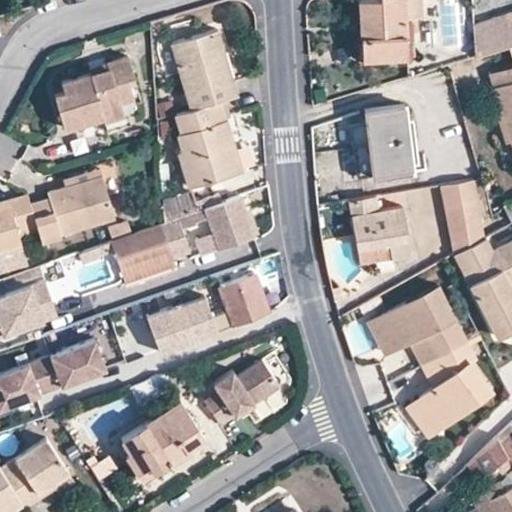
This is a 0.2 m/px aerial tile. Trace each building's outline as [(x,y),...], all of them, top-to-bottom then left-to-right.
[(357,0),(361,53),(405,51),(401,0),(357,0)] [(511,3),(470,17),(478,51),(511,39),(511,3)] [(169,41),(189,106),(216,98),(233,92),(230,79),(221,82),(212,53),(221,50),(214,29),(169,41)] [(511,157),(511,44),(509,45),(511,56),(511,65),(511,68),(511,80),(490,87),(498,113),(507,143),(511,158),(511,157)] [(221,50),(212,53),(221,82),(230,79),(233,77),(224,48),(221,50)] [(52,95),(61,124),(101,114),(102,118),(121,112),(117,99),(132,95),(127,77),(130,76),(124,55),(106,60),(107,66),(89,72),(60,81),(63,92),(52,95)] [(89,72),(107,66),(106,60),(88,66),(89,72)] [(486,73),(490,87),(511,80),(511,68),(511,65),(486,73)] [(422,81),(428,100),(440,96),(434,77),(422,81)] [(176,150),(187,185),(239,168),(232,148),(224,151),(214,120),(222,118),(216,98),(189,106),(174,111),(181,131),(175,132),(180,148),(176,150)] [(402,102),(364,107),(365,120),(349,122),(356,175),(425,167),(423,152),(415,153),(409,154),(404,118),(402,102)] [(500,144),(507,143),(498,113),(492,116),(500,144)] [(415,153),(411,117),(404,118),(409,154),(415,153)] [(214,120),(224,151),(232,148),(222,118),(214,120)] [(64,185),(101,174),(98,166),(61,177),(64,185)] [(34,222),(39,237),(112,216),(101,174),(64,185),(47,190),(49,196),(28,202),(34,222)] [(437,185),(449,250),(454,247),(481,232),(474,181),(437,185)] [(176,214),(196,207),(191,190),(173,196),(173,198),(176,214)] [(0,247),(19,242),(15,227),(34,222),(28,202),(25,192),(7,198),(8,204),(0,205),(0,247)] [(206,217),(216,245),(252,233),(238,192),(202,205),(206,217)] [(348,196),(356,244),(389,239),(391,255),(407,252),(398,202),(377,205),(374,192),(348,196)] [(176,214),(173,198),(160,199),(161,219),(176,214)] [(161,219),(158,220),(162,232),(206,217),(202,205),(196,207),(176,214),(161,219)] [(115,249),(122,269),(170,253),(162,232),(158,220),(110,237),(115,249)] [(484,231),(454,247),(498,328),(511,320),(511,283),(504,268),(511,264),(511,234),(492,245),(484,231)] [(110,237),(93,243),(97,255),(115,249),(110,237)] [(359,260),(391,255),(389,239),(356,244),(359,260)] [(0,275),(26,266),(19,242),(0,247),(0,275)] [(215,287),(186,298),(199,333),(238,318),(265,309),(263,304),(256,283),(251,271),(214,283),(215,287)] [(44,276),(30,281),(37,304),(52,299),(44,276)] [(462,333),(435,279),(379,309),(396,341),(407,336),(423,327),(435,351),(464,337),(462,333)] [(272,301),(265,280),(256,283),(263,304),(272,301)] [(37,304),(30,281),(0,291),(0,320),(19,314),(22,323),(56,311),(52,299),(37,304)] [(338,292),(343,303),(355,296),(349,285),(338,292)] [(186,298),(142,314),(156,350),(199,333),(186,298)] [(396,341),(379,309),(367,316),(384,348),(396,341)] [(477,330),(475,325),(462,333),(464,337),(470,334),(477,330)] [(435,351),(423,327),(407,336),(420,359),(435,351)] [(481,351),(470,334),(464,337),(435,351),(446,371),(431,381),(422,386),(442,417),(495,384),(476,354),(481,351)] [(0,369),(0,403),(59,382),(103,365),(91,335),(47,351),(0,369)] [(446,371),(435,351),(420,359),(431,381),(446,371)] [(218,421),(278,383),(260,356),(235,373),(231,366),(211,379),(217,388),(203,397),(218,421)] [(442,417),(422,386),(410,393),(429,424),(442,417)] [(117,437),(141,474),(168,457),(189,443),(201,435),(176,397),(117,437)] [(0,460),(0,468),(20,500),(23,505),(37,495),(33,489),(65,468),(42,434),(0,460)] [(189,443),(168,457),(173,464),(193,450),(189,443)] [(0,511),(20,500),(0,468),(0,511)] [(65,468),(33,489),(37,495),(52,486),(55,490),(71,479),(65,468)] [(511,511),(511,480),(502,486),(497,477),(468,493),(473,502),(478,511),(511,511)]
